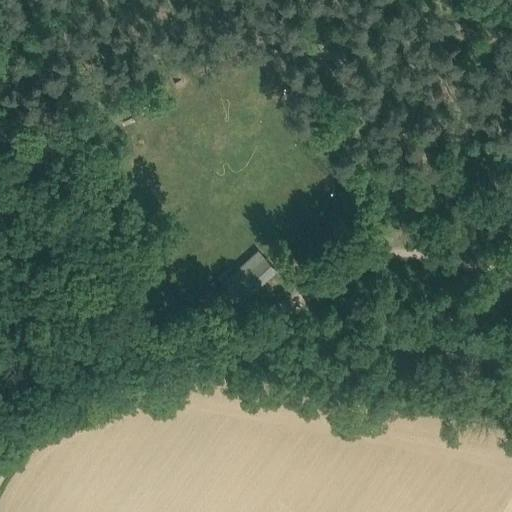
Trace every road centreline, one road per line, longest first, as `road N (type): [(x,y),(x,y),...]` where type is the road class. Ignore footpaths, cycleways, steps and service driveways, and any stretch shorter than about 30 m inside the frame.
road 1 (track): [(360,237),(227,363),(82,398),(36,418),(0,457)]
road 2 (track): [(360,237),(390,206),(511,121)]
road 3 (track): [(511,274),(360,237)]
